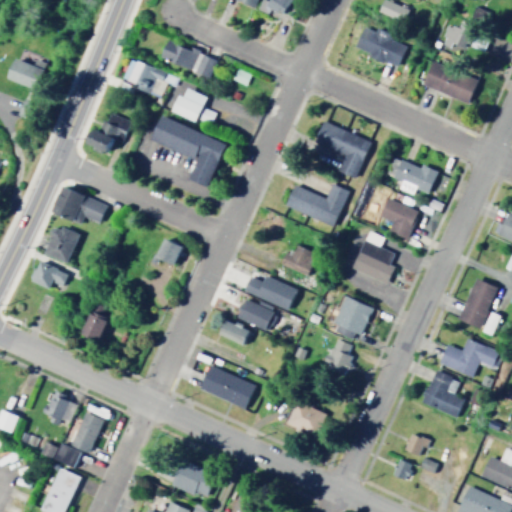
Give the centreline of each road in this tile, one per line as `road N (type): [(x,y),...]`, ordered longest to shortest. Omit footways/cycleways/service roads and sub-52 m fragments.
road 1 (residential): [(94,511),(331,0)]
road 2 (residential): [(323,511),(511,99)]
road 3 (tertiary): [(380,511),(0,336)]
road 4 (residential): [(511,170),(300,72)]
road 5 (residential): [(49,155),(222,238)]
road 6 (secondary): [(49,155),(118,0)]
road 7 (residential): [(300,72),(178,14)]
